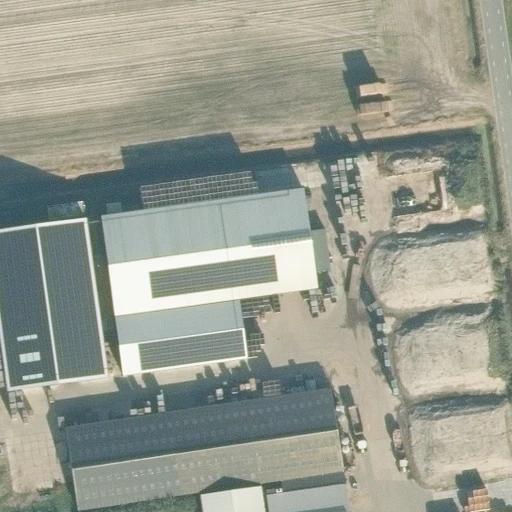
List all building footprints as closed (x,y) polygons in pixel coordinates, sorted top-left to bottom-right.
[(303,189),(100,217),(114,316),(122,376),(247,359),(238,299),(316,289),(314,268),(308,227),(303,189)] [(87,219),(0,230),(0,318),(10,391),(109,377),(87,219)] [(322,225),(308,227),(314,268),(327,266),(322,225)] [(330,388),(65,426),(77,508),(342,470),(330,388)] [(264,511),(260,485),(200,496),(202,511),(348,511),(344,484),(266,495),(268,511),(264,511)]
